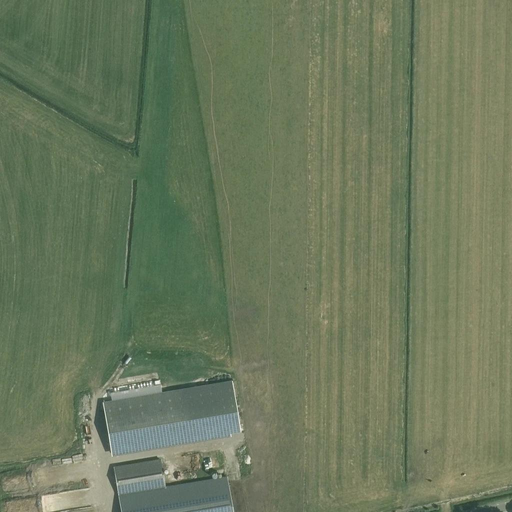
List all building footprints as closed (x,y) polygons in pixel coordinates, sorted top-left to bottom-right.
[(232,381),(103,402),(110,448),(239,427),(232,381)] [(165,486),(160,460),(114,467),(119,495),(165,488),(165,486)] [(119,495),(121,511),(232,511),(227,476),(165,486),(165,488),(119,495)] [(81,490),(74,492),(79,509),(86,506),(81,490)] [(8,506),(9,511),(19,511),(20,511),(18,503),(8,506)]
